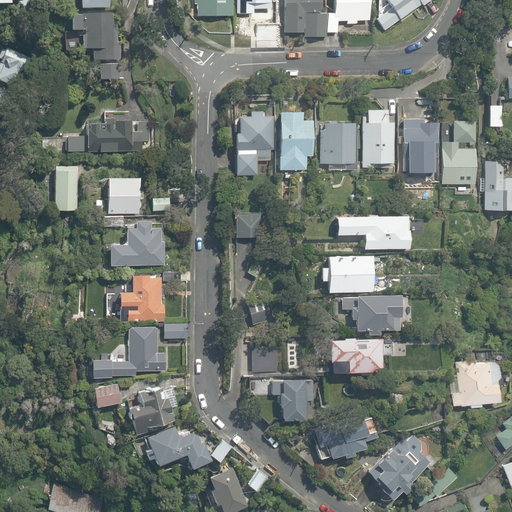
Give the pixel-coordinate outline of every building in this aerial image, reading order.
[(76,0),(77,10),(106,9),(105,0),(76,0)] [(232,15),(232,0),(195,0),(195,17),(232,19),(232,15)] [(232,0),(232,15),(251,16),(252,10),(271,11),(271,0),(232,0)] [(323,33),(336,33),(336,22),(329,22),(329,14),(316,14),(316,0),(280,0),(280,35),(301,35),(301,39),(323,39),(323,33)] [(367,0),(328,0),(329,14),(329,22),(368,21),(367,0)] [(379,0),(398,23),(426,0),(379,0)] [(78,33),(78,50),(88,50),(88,61),(120,61),(119,15),(63,16),(63,33),(78,33)] [(28,54),(2,43),(0,47),(0,82),(14,89),(28,54)] [(124,63),(95,64),(95,81),(124,80),(124,63)] [(501,104),(485,104),(485,130),(501,130),(501,104)] [(391,165),(391,110),(363,110),(363,125),(356,125),(356,172),(369,172),(369,165),(391,165)] [(271,165),(271,112),(245,112),(245,119),(231,119),(231,177),(253,178),(253,165),(271,165)] [(308,172),(307,122),(301,122),(301,112),(273,112),(273,172),(308,172)] [(103,117),(103,129),(88,128),(87,159),(149,161),(151,119),(103,117)] [(433,120),(399,119),(398,158),(403,158),(402,175),(431,176),(433,120)] [(470,187),(472,124),(451,124),(450,143),(437,143),(436,186),(470,187)] [(350,126),(318,125),(317,166),(350,166),(350,126)] [(511,179),(503,179),(504,163),(482,162),(479,212),(511,214),(511,179)] [(80,225),(80,180),(53,179),(52,224),(80,225)] [(141,186),(109,186),(110,227),(141,226),(141,186)] [(262,214),(233,214),(233,240),(262,240),(262,214)] [(332,214),(331,236),(357,236),(357,249),(412,250),(412,215),(332,214)] [(164,282),(164,236),(136,235),(136,244),(129,243),(129,261),(111,261),(111,282),(164,282)] [(323,266),(315,266),(315,283),(323,284),(323,295),(374,296),(374,257),(323,256),(323,266)] [(163,291),(134,290),(134,308),(122,308),(122,329),(162,330),(163,291)] [(364,333),(364,337),(379,337),(379,333),(398,333),(398,297),(339,297),(339,311),(347,311),(347,322),(351,322),(351,333),(364,333)] [(264,301),(245,306),(251,327),(269,322),(264,301)] [(186,324),(163,323),(163,338),(185,338),(186,324)] [(322,338),(322,363),(342,363),(342,374),(380,375),(381,339),(322,338)] [(161,387),(159,339),(128,340),(130,377),(113,378),(114,399),(138,398),(138,388),(161,387)] [(275,349),(251,348),(250,373),(274,374),(275,349)] [(495,356),(454,355),(452,407),(494,408),(495,356)] [(276,422),(300,422),(299,406),(307,406),(307,377),(275,378),(276,422)] [(178,444),(166,399),(137,407),(143,431),(132,434),(137,455),(178,444)] [(317,461),(360,454),(359,443),(372,441),(369,417),(312,425),(317,461)] [(511,417),(497,426),(507,444),(511,441),(511,417)] [(402,433),(362,475),(390,502),(430,460),(402,433)] [(207,437),(146,457),(157,490),(184,481),(187,491),(221,480),(207,437)] [(511,459),(499,465),(511,498),(511,459)] [(443,465),(409,497),(420,509),(454,477),(443,465)] [(266,477),(258,470),(246,483),(254,490),(266,477)] [(95,511),(102,494),(54,477),(44,505),(62,511),(95,511)] [(247,511),(236,479),(209,489),(217,511),(247,511)]
